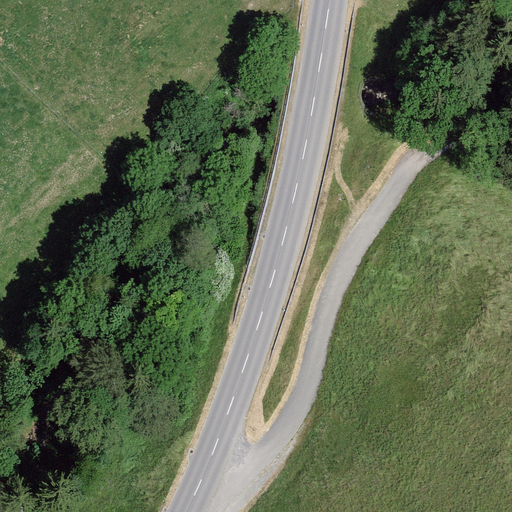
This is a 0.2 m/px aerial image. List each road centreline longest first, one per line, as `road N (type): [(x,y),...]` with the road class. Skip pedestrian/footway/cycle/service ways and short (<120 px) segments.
road 1 (secondary): [(204,480),(284,245),(331,0)]
road 2 (unclassified): [(414,164),(345,264),(292,419),(250,472),(204,480)]
